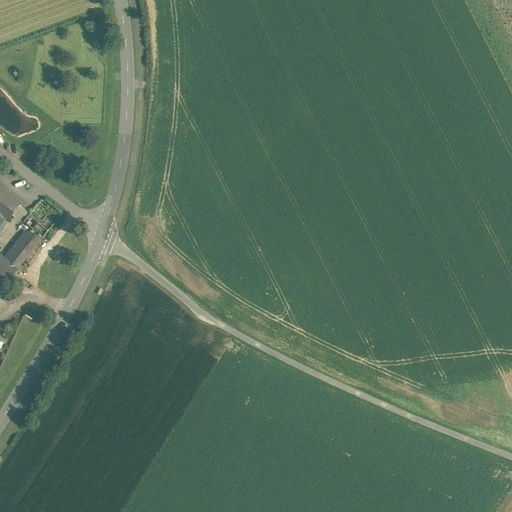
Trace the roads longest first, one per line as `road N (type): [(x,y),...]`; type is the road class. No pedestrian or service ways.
road 1 (unclassified): [(511,457),(218,324),(103,232)]
road 2 (secondary): [(120,0),(127,94),(103,232)]
road 3 (secondary): [(103,232),(68,310),(0,421)]
road 4 (unclassified): [(103,232),(0,148)]
